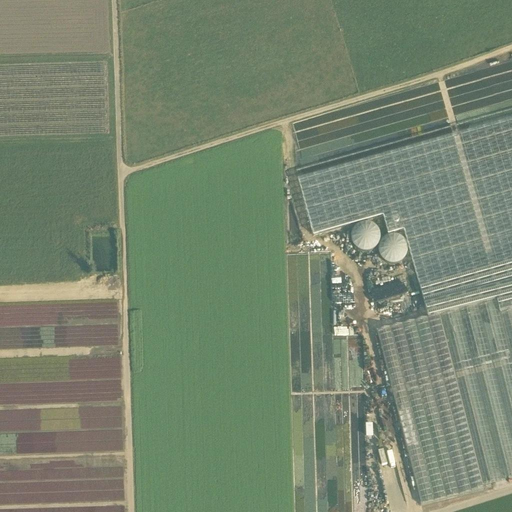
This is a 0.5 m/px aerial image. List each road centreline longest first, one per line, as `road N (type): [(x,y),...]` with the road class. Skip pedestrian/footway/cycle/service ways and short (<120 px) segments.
road 1 (track): [(114,0),(130,511)]
road 2 (track): [(119,172),(511,45)]
